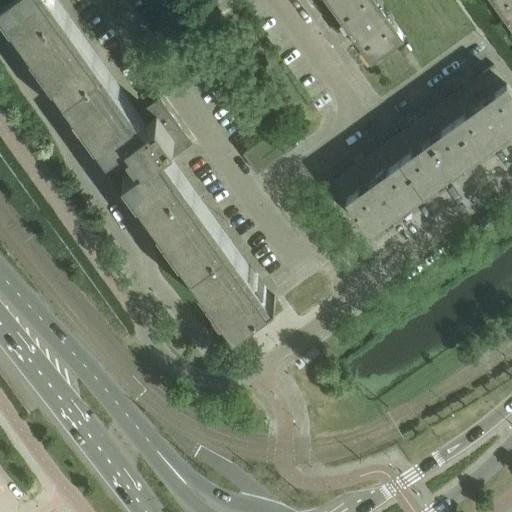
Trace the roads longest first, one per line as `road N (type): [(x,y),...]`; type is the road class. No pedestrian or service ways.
road 1 (residential): [(358,297),(240,381),(192,379),(174,369),(142,320),(133,256),(0,42)]
road 2 (residential): [(111,0),(295,257),(317,241)]
road 3 (secondary): [(168,468),(0,270)]
road 4 (secondary): [(0,335),(145,511)]
road 5 (residential): [(358,297),(511,185)]
road 6 (secondary): [(511,405),(359,511)]
road 7 (residential): [(317,241),(277,185),(363,122)]
road 8 (residential): [(363,122),(276,0)]
road 9 (residential): [(363,122),(479,39)]
